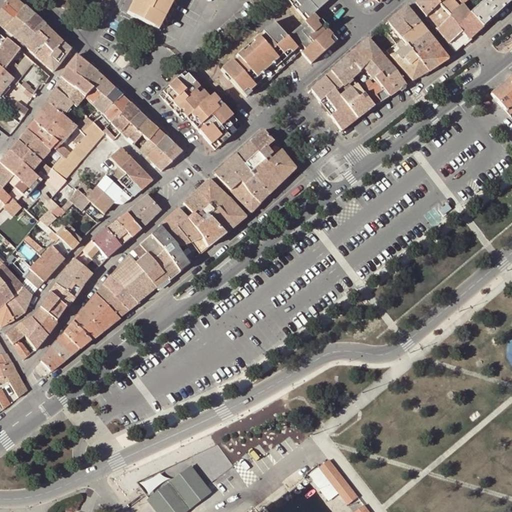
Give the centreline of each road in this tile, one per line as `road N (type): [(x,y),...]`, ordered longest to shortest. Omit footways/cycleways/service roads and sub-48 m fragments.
road 1 (tertiary): [(90,471),(328,351),(394,349),(511,250)]
road 2 (unclassified): [(46,403),(331,193)]
road 3 (residential): [(22,369),(109,265),(207,173)]
road 4 (residential): [(0,332),(28,313),(91,235),(159,178)]
road 5 (unclassified): [(361,169),(511,52)]
road 6 (residential): [(131,97),(215,7),(231,0)]
